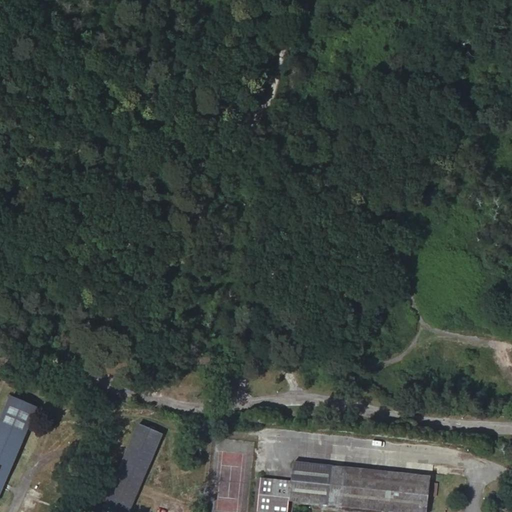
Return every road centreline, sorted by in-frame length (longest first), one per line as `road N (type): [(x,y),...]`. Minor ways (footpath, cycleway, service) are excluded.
road 1 (track): [(32,468),(45,432),(66,415),(94,411),(262,433)]
road 2 (unclassified): [(511,471),(476,459),(262,433)]
